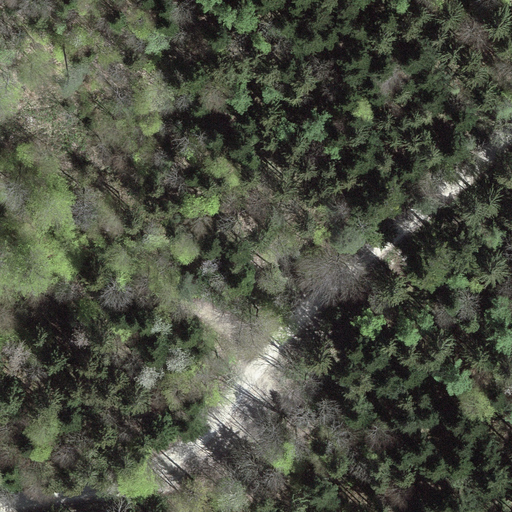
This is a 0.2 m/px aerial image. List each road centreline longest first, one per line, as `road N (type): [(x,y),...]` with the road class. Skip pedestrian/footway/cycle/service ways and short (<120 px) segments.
road 1 (unclassified): [(0,501),(151,468),(180,450),(252,357),(347,266),(511,130)]
road 2 (track): [(0,282),(181,301),(219,323),(252,357)]
